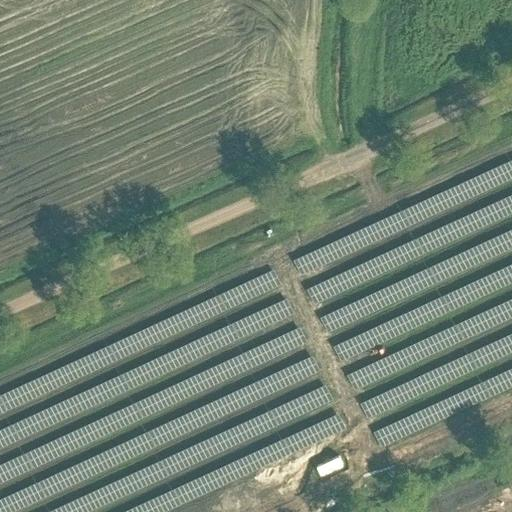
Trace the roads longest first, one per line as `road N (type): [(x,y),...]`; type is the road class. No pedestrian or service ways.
road 1 (unclassified): [(0,315),(317,171)]
road 2 (track): [(317,171),(511,82)]
